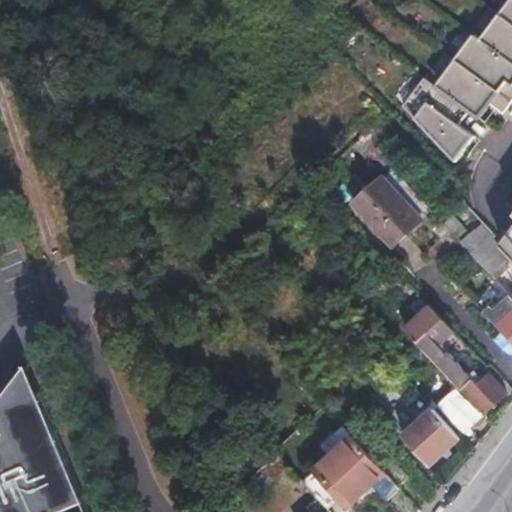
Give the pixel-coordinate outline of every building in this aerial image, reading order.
[(511,0),(507,0),(500,10),(511,19),(511,0)] [(511,19),(500,10),(481,35),(511,58),(511,19)] [(511,58),(481,35),(475,31),(434,83),(469,110),(480,117),(490,102),(504,113),(511,101),(511,58)] [(434,83),(426,77),(405,104),(455,158),(474,134),(460,121),(469,110),(434,83)] [(481,137),(489,126),(473,114),(465,125),(481,137)] [(364,135),(354,145),(379,171),(389,162),(364,135)] [(384,178),(356,205),(395,246),(410,231),(422,220),(384,178)] [(511,216),(507,223),(499,233),(511,247),(511,216)] [(463,245),(450,231),(430,250),(443,264),(463,245)] [(431,306),(406,328),(484,416),(506,395),(490,377),(480,386),(478,386),(448,353),(447,353),(429,333),(435,328),(446,340),(454,332),(431,306)] [(511,312),(498,325),(511,340),(511,312)] [(89,511),(25,361),(0,395),(0,511),(89,511)] [(463,400),(450,413),(468,430),(481,417),(463,400)] [(446,423),(435,410),(405,437),(430,466),(460,439),(446,423)] [(383,468),(355,436),(317,470),(338,493),(353,509),(390,475),(383,468)] [(391,461),(383,468),(390,475),(400,486),(407,479),(391,461)] [(317,470),(304,483),(324,505),(338,493),(317,470)] [(282,511),(284,511),(271,496),(259,507),(262,511),(282,511)]
